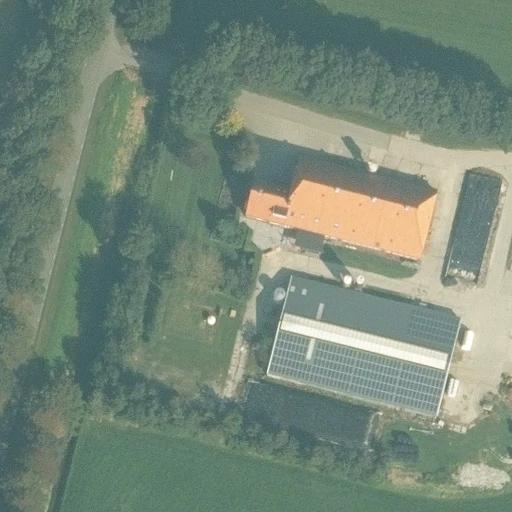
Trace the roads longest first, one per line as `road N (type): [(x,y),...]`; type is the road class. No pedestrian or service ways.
road 1 (unclassified): [(110,0),(0,415)]
road 2 (unknown): [(511,207),(477,355)]
